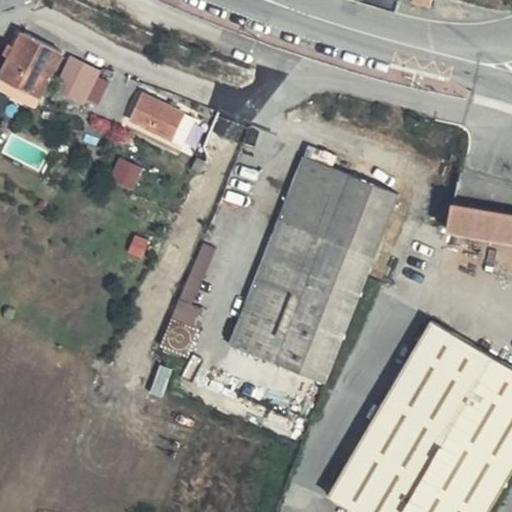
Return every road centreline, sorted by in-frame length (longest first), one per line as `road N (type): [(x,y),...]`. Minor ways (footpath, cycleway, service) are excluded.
road 1 (unknown): [(321,70),(293,107),(228,337)]
road 2 (unclassified): [(296,10),(401,43),(511,65)]
